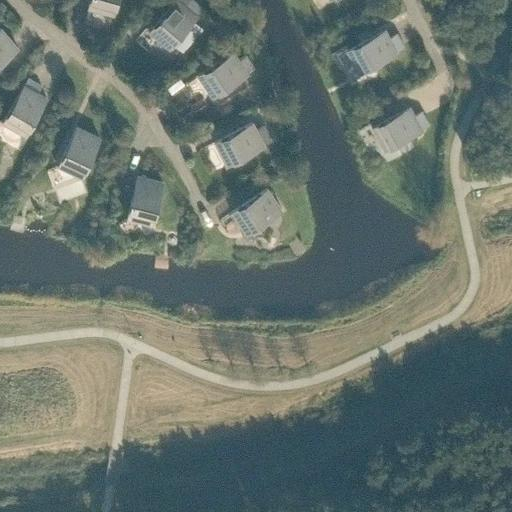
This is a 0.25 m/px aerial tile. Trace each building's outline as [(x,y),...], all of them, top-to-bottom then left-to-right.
[(89,0),(87,8),(112,15),(116,0),(89,0)] [(175,0),(148,31),(168,48),(172,43),(182,52),(199,32),(189,23),(196,16),(195,14),(201,8),(191,0),(185,0),(182,4),(177,0),(175,0)] [(0,27),(0,63),(18,49),(0,27)] [(385,30),(347,51),(359,73),(397,53),(396,51),(389,37),(385,30)] [(396,34),(389,37),(396,51),(398,51),(404,47),(396,34)] [(232,51),(196,75),(211,97),(247,72),(246,72),(238,59),(232,51)] [(238,58),(238,59),(246,72),(247,71),(253,67),(244,54),(238,58)] [(28,79),(24,86),(37,93),(41,86),(28,79)] [(23,85),(2,123),(24,136),(46,98),(37,93),(24,86),(23,85)] [(410,107),(372,128),(384,151),(422,130),(422,129),(414,115),(410,107)] [(421,111),(414,115),(422,129),(429,125),(421,111)] [(251,122),(213,142),(225,165),(264,145),(263,143),(255,129),(251,122)] [(75,125),(56,167),(81,178),(100,137),(75,125)] [(262,125),(255,129),(263,143),(270,140),(262,125)] [(136,175),(125,219),(152,226),(163,182),(136,175)] [(266,187),(229,212),(244,235),(282,210),(266,187)]
